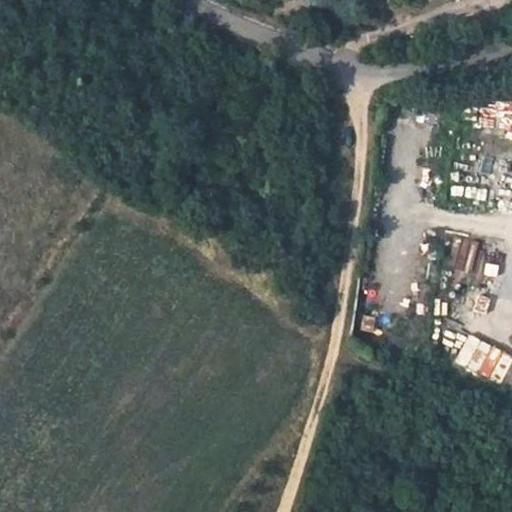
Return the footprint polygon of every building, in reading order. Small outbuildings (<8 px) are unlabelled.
[(388,113),(383,144),(401,151),(415,129),(388,113)] [(465,176),(470,134),(459,132),(453,175),(465,176)] [(469,143),(469,163),(481,163),(481,143),(469,143)] [(480,187),(452,186),(451,197),(489,198),(490,170),(480,169),(480,187)] [(470,283),(479,240),(456,234),(446,278),(470,283)]
